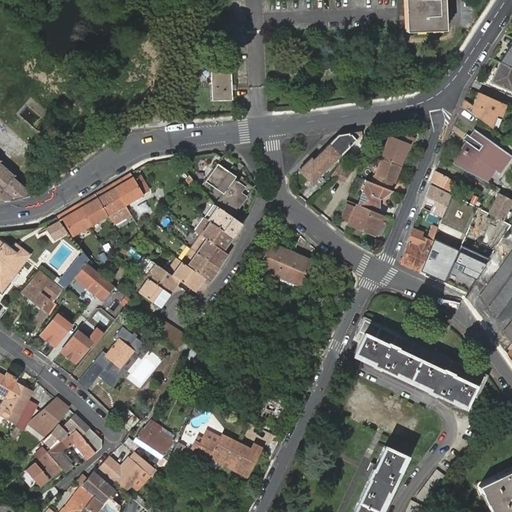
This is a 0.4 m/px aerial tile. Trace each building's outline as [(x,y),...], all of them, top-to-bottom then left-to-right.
[(403,0),(405,31),(446,29),(445,0),(403,0)] [(511,41),(500,62),(511,67),(511,41)] [(511,67),(500,62),(491,82),(511,91),(511,67)] [(232,71),(212,71),(212,100),(232,100),(232,71)] [(481,120),(491,127),(498,115),(502,117),(507,105),(478,92),(473,102),(475,103),(474,106),(472,105),(464,101),(462,107),(481,120)] [(461,152),(453,163),(486,181),(495,170),(497,171),(511,154),(475,129),(460,151),(461,152)] [(329,144),(340,155),(355,139),(361,133),(361,131),(349,133),(338,135),(332,141),(331,142),(329,144)] [(389,137),(380,158),(381,159),(400,165),(400,166),(406,151),(409,144),(411,145),(414,138),(402,134),(399,141),(389,137)] [(311,157),(325,170),(339,156),(340,155),(329,144),(314,159),(312,157),(311,157)] [(312,183),(325,170),(311,157),(299,170),(312,183)] [(395,177),(400,165),(381,159),(372,182),(389,189),(392,182),(393,182),(395,177)] [(0,201),(13,200),(34,195),(13,177),(14,175),(0,162),(0,160),(0,201)] [(349,169),(340,163),(334,174),(342,179),(349,169)] [(223,194),(215,205),(221,209),(233,217),(238,210),(247,197),(241,193),(245,187),(237,181),(234,179),(235,176),(232,174),(229,172),(217,164),(205,181),(223,194)] [(435,171),(431,182),(447,190),(451,183),(446,181),(447,177),(435,171)] [(115,187),(125,205),(143,195),(133,177),(121,184),(119,180),(113,184),(115,187)] [(389,189),(372,182),(365,180),(365,197),(355,204),(357,204),(379,213),(378,198),(381,200),(393,190),(389,189)] [(97,197),(108,215),(125,205),(115,187),(113,184),(107,187),(109,191),(97,197)] [(426,195),(421,207),(442,218),(452,195),(451,195),(430,184),(426,195)] [(511,199),(499,193),(488,214),(502,221),(511,201),(511,199)] [(59,220),(67,231),(72,237),(73,236),(90,226),(80,208),(77,204),(71,208),(60,215),(57,216),(56,217),(59,220)] [(215,205),(214,204),(205,217),(209,220),(211,222),(232,237),(237,230),(239,228),(242,224),(233,217),(221,209),(215,205)] [(382,214),(379,213),(357,204),(355,208),(350,222),(349,224),(374,234),(382,214)] [(343,220),(350,222),(355,208),(348,206),(343,220)] [(56,217),(48,222),(50,226),(47,228),(54,239),(67,231),(59,220),(56,217)] [(199,234),(201,235),(202,236),(205,238),(207,239),(220,248),(223,250),(228,243),(230,241),(232,237),(211,222),(209,220),(205,217),(195,231),(199,234)] [(409,242),(400,263),(420,271),(434,238),(435,236),(429,233),(426,239),(420,236),(417,245),(409,242)] [(211,262),(219,268),(224,261),(226,258),(229,254),(223,250),(220,248),(207,239),(205,238),(202,236),(201,235),(191,248),(196,251),(198,253),(211,262)] [(458,249),(434,238),(420,271),(466,291),(488,257),(460,244),(458,249)] [(0,288),(3,290),(27,260),(17,253),(11,249),(2,240),(0,239),(0,288)] [(16,243),(11,249),(17,253),(27,260),(31,255),(16,243)] [(285,275),(302,282),(311,261),(310,261),(294,253),(293,253),(292,256),(286,253),(287,251),(271,243),(260,267),(276,275),(284,278),(285,275)] [(189,267),(204,277),(209,281),(214,274),(216,272),(219,268),(211,262),(198,253),(196,251),(191,248),(182,262),(183,263),(186,265),(189,267)] [(511,250),(481,294),(497,316),(511,294),(511,250)] [(77,255),(56,283),(65,289),(75,277),(89,258),(83,251),(77,255)] [(174,277),(179,280),(195,291),(199,284),(201,281),(204,277),(189,267),(186,265),(183,263),(182,262),(181,261),(176,258),(167,272),(171,275),(174,277)] [(152,261),(142,275),(170,294),(179,280),(174,277),(171,275),(167,272),(158,266),(156,264),(152,261)] [(86,263),(75,277),(102,299),(113,285),(99,273),(86,263)] [(42,308),(49,314),(55,303),(53,302),(62,289),(39,271),(21,292),(42,308)] [(133,288),(160,307),(170,294),(142,275),(133,288)] [(301,285),(302,282),(285,275),(284,278),(276,275),(275,278),(298,288),(300,285),(301,285)] [(33,322),(41,327),(49,314),(42,308),(33,322)] [(57,314),(40,335),(46,340),(49,341),(55,346),(72,326),(66,321),(60,316),(57,314)] [(188,336),(161,319),(153,332),(180,349),(188,336)] [(359,342),(354,352),(374,362),(373,364),(395,374),(396,372),(414,381),(429,388),(428,390),(450,401),(451,399),(465,405),(470,395),(475,397),(485,376),(475,371),(403,337),(372,323),(364,319),(355,340),(359,342)] [(103,352),(95,361),(103,368),(111,358),(115,362),(107,371),(116,378),(124,369),(120,366),(132,351),(136,354),(144,344),(135,337),(127,347),(123,343),(130,334),(122,327),(115,337),(118,339),(106,354),(103,352)] [(82,334),(77,331),(61,351),(67,356),(70,358),(76,363),(92,342),(86,337),(84,336),(83,335),(82,334)] [(196,353),(191,350),(185,359),(190,362),(196,353)] [(33,391),(14,381),(16,377),(6,372),(4,375),(0,372),(0,393),(6,396),(2,403),(0,406),(0,413),(16,422),(27,400),(33,391)] [(261,415),(276,422),(286,400),(272,393),(261,415)] [(57,398),(41,413),(43,415),(36,424),(49,433),(69,409),(69,408),(57,398)] [(16,422),(15,423),(24,428),(36,405),(27,400),(16,422)] [(45,437),(49,433),(36,424),(43,415),(41,413),(31,426),(39,432),(45,437)] [(142,427),(136,436),(164,454),(174,439),(173,438),(176,434),(152,419),(148,423),(143,428),(142,427)] [(89,428),(81,435),(96,452),(101,447),(101,439),(89,428)] [(96,452),(81,435),(75,429),(69,435),(67,434),(63,437),(69,445),(73,442),(88,459),(96,452)] [(211,458),(247,476),(261,448),(254,444),(251,450),(222,435),(217,445),(203,438),(201,443),(196,441),(191,451),(210,460),(211,458)] [(164,454),(136,436),(134,440),(161,458),(164,454)] [(47,451),(62,469),(65,473),(73,466),(61,452),(68,447),(69,445),(63,437),(47,451)] [(139,445),(128,437),(124,442),(134,451),(139,445)] [(174,441),(170,452),(179,455),(183,444),(174,441)] [(377,511),(388,489),(391,490),(400,470),(398,469),(405,455),(384,445),(375,464),(373,469),(372,468),(370,473),(368,477),(369,478),(352,511),(377,511)] [(47,451),(34,462),(49,479),(62,469),(47,451)] [(121,468),(108,456),(99,467),(119,485),(125,490),(140,473),(148,479),(157,469),(135,452),(127,461),(121,468)] [(37,487),(47,478),(31,460),(21,469),(37,487)] [(437,469),(416,496),(427,504),(447,477),(437,469)] [(82,486),(84,488),(93,496),(84,506),(90,511),(94,511),(102,503),(113,489),(93,472),(82,486)] [(511,511),(511,474),(500,480),(498,476),(478,486),(490,511),(511,511)] [(82,486),(60,511),(79,511),(84,506),(93,496),(84,488),(82,486)] [(35,511),(44,503),(40,499),(30,508),(35,511)] [(420,511),(423,506),(412,500),(406,511),(420,511)]
